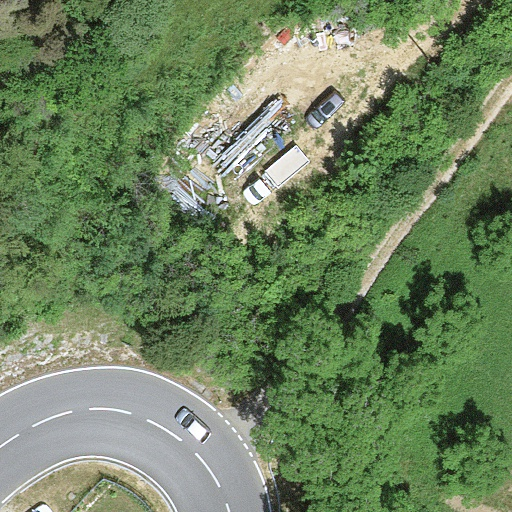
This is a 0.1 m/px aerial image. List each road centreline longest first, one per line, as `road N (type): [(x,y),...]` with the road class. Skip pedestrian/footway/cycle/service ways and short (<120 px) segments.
road 1 (track): [(511,75),(208,475)]
road 2 (secondary): [(219,511),(208,475),(148,417),(128,409),(61,405),(0,434)]
